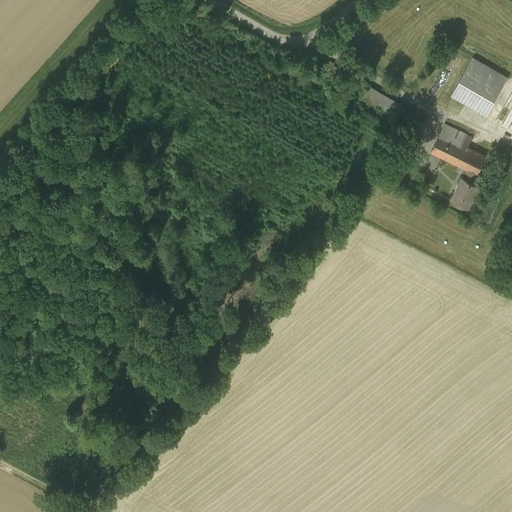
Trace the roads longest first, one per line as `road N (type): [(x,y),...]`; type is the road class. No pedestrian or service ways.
road 1 (track): [(105,503),(263,296),(424,114)]
road 2 (unclassified): [(211,0),(285,39),(306,36),(355,0)]
